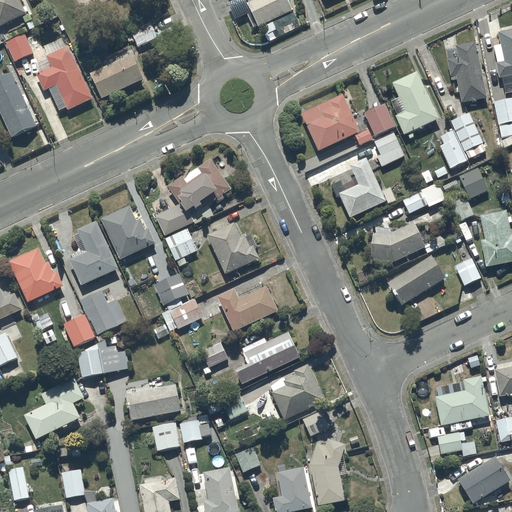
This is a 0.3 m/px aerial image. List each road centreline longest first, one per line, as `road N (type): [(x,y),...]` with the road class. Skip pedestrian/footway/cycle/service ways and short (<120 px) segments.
road 1 (residential): [(369,375),(248,122)]
road 2 (residential): [(214,110),(0,209)]
road 3 (residential): [(452,0),(266,88)]
road 4 (residential): [(369,375),(511,308)]
road 5 (residential): [(413,511),(396,439),(369,375)]
